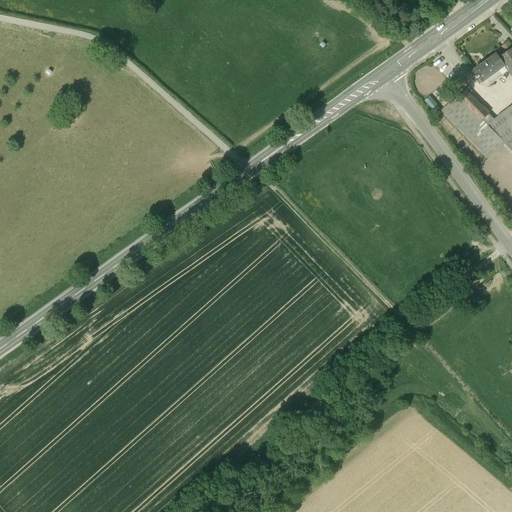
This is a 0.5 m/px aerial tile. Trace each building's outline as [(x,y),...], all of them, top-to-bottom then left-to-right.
[(506,66),(511,74),(511,47),(499,57),(506,66)] [(482,83),(506,66),(499,57),(495,53),(472,70),(482,83)] [(427,66),(419,80),(440,92),(448,78),(427,66)] [(456,96),(481,121),(488,114),(463,89),(456,96)] [(481,121),(456,96),(441,111),(489,159),(504,144),(481,121)] [(511,150),(511,104),(500,113),(494,120),(488,114),(481,121),(504,144),(511,152),(511,150)]
